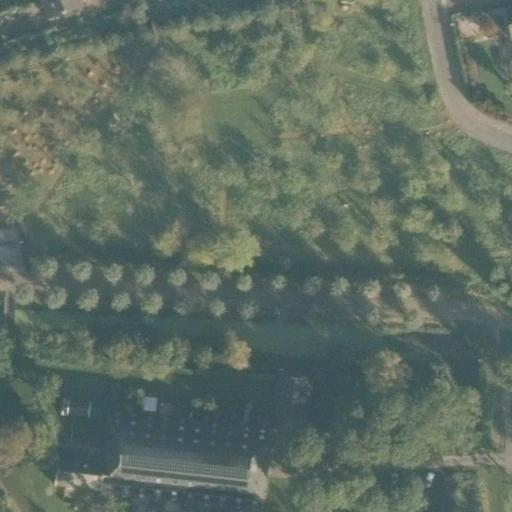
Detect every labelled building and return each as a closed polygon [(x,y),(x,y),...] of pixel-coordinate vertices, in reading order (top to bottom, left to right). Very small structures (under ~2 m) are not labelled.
[(40,0),(46,16),(47,19),(81,7),(78,0),(40,0)] [(313,372),(277,369),(271,429),(306,433),(313,372)] [(88,403),(67,401),(66,414),(86,416),(88,403)] [(321,408),(319,430),(334,431),(336,410),(321,408)] [(270,429),(107,411),(102,462),(56,457),(53,484),(100,489),(99,493),(261,511),(270,429)]
